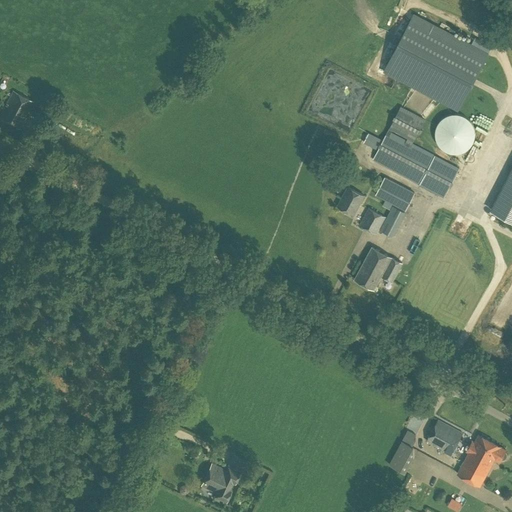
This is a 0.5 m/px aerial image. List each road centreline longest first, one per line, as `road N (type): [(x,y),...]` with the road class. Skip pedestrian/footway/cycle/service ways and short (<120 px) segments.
road 1 (track): [(109,511),(219,263),(0,147)]
road 2 (unclassified): [(511,422),(219,263)]
road 3 (unknown): [(441,384),(496,280),(491,242),(465,214),(357,159)]
road 4 (track): [(0,285),(80,192)]
